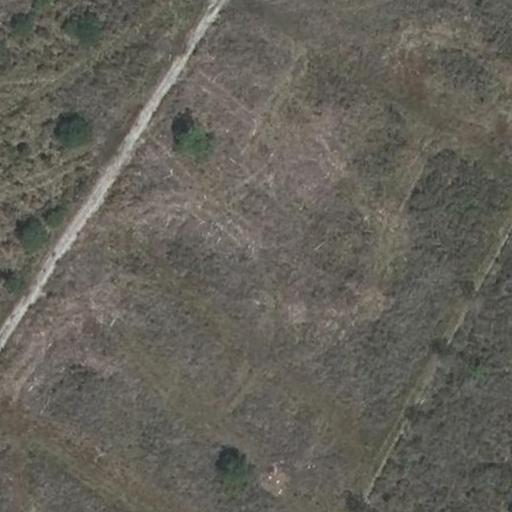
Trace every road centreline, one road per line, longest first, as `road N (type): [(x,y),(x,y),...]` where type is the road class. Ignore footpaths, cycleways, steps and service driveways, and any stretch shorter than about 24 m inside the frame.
road 1 (track): [(219,0),(0,344)]
road 2 (track): [(355,511),(511,222)]
